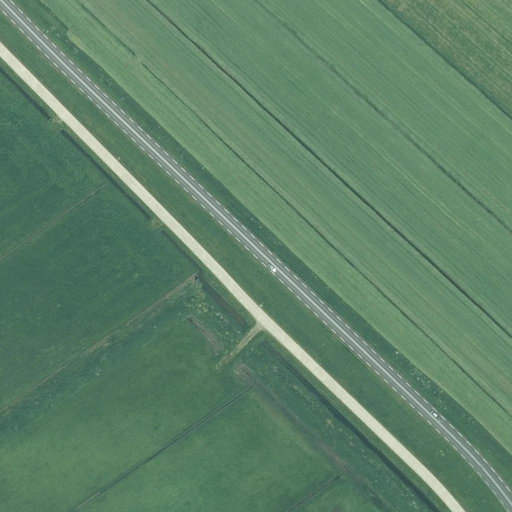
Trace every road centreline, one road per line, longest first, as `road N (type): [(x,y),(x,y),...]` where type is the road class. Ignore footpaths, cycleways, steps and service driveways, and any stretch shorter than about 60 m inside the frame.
road 1 (primary): [(511,507),(461,446),(0,0)]
road 2 (unclassified): [(457,511),(0,51)]
